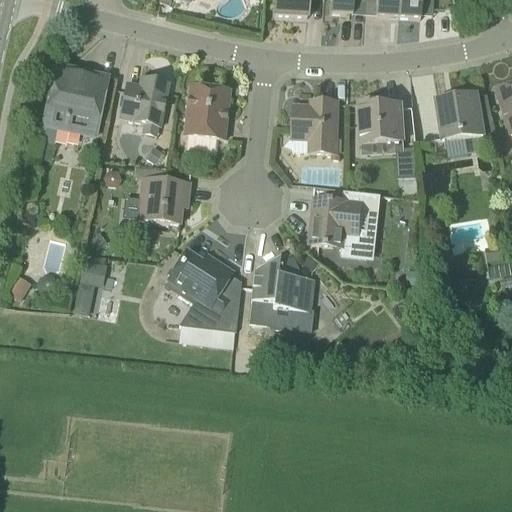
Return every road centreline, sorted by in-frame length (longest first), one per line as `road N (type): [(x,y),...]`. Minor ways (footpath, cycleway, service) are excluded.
road 1 (residential): [(508,40),(425,61),(265,62)]
road 2 (residential): [(265,62),(98,18)]
road 3 (residential): [(251,200),(265,62)]
